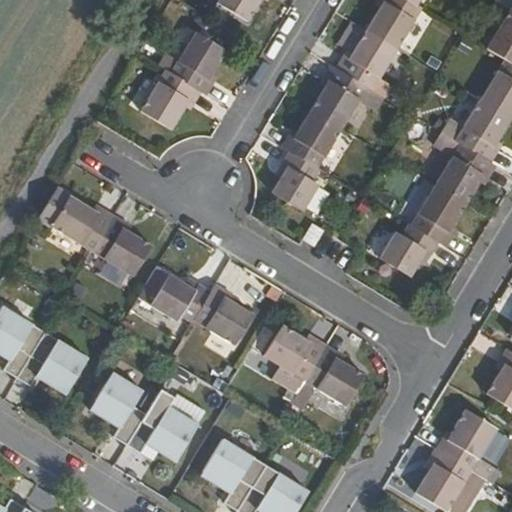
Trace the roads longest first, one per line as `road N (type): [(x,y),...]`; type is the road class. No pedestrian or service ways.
road 1 (residential): [(190,208),(438,358)]
road 2 (residential): [(190,208),(318,0)]
road 3 (residential): [(438,358),(377,466),(335,511)]
road 4 (residential): [(0,424),(139,511)]
road 5 (residential): [(511,240),(438,358)]
